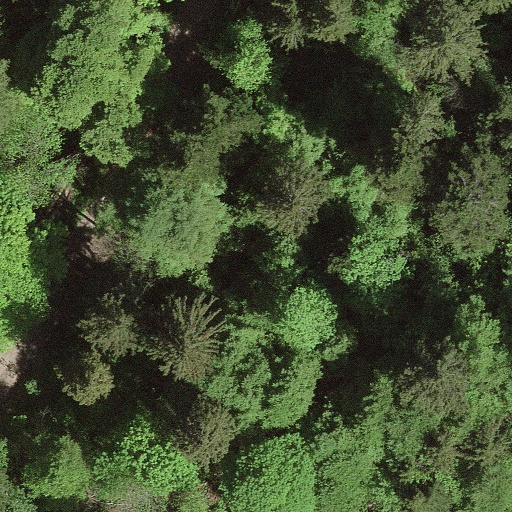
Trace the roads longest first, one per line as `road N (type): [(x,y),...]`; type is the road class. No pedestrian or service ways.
road 1 (track): [(241,0),(216,99),(0,382)]
road 2 (track): [(328,511),(511,479)]
